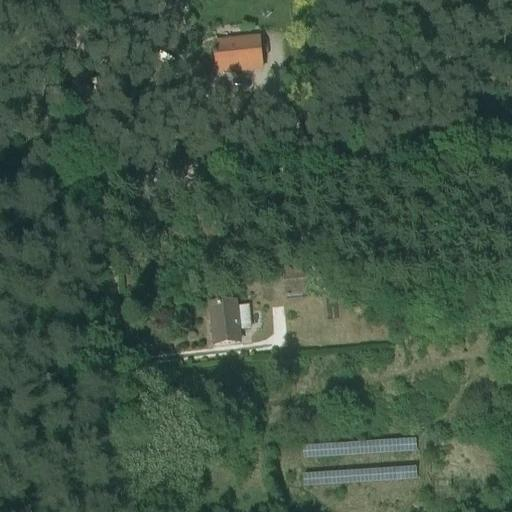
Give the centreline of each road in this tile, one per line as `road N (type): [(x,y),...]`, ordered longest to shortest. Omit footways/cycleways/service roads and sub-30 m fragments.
road 1 (track): [(511,148),(95,190)]
road 2 (track): [(95,190),(125,511)]
road 3 (track): [(95,190),(76,0)]
